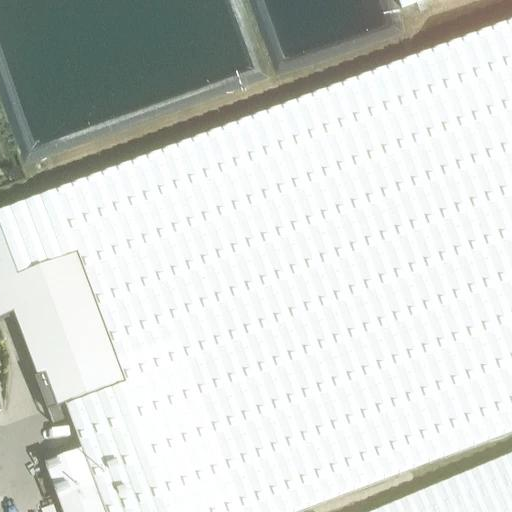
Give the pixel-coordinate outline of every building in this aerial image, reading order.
[(398,0),(402,9),(428,0),(398,0)] [(511,24),(0,215),(0,228),(19,279),(78,256),(127,387),(67,409),(83,452),(105,511),(300,511),(511,433),(511,24)] [(19,279),(0,285),(0,321),(15,316),(39,380),(39,381),(47,378),(58,410),(66,407),(67,407),(67,409),(127,387),(78,256),(19,279)] [(42,465),(59,511),(105,511),(82,451),(42,465)] [(511,511),(511,457),(381,511),(511,511)]
